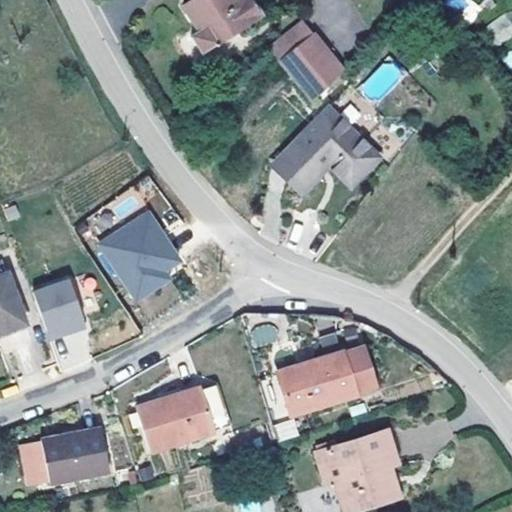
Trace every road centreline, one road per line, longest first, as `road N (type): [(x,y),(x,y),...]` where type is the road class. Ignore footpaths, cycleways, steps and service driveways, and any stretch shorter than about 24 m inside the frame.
road 1 (residential): [(68,0),(157,161),(223,238),(279,273)]
road 2 (residential): [(279,273),(107,374),(0,418)]
road 3 (residential): [(279,273),(376,311),(446,356),(511,437)]
road 4 (track): [(376,311),(511,170)]
